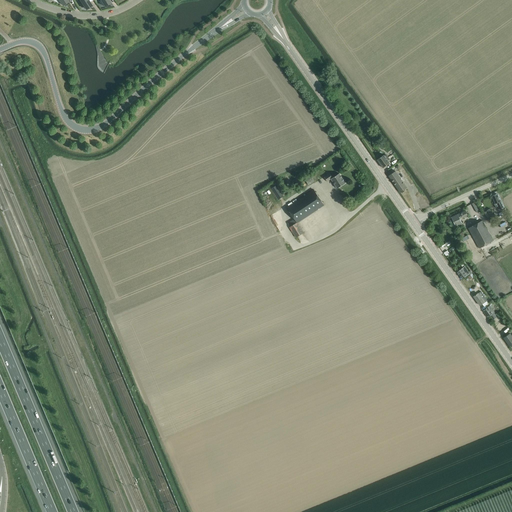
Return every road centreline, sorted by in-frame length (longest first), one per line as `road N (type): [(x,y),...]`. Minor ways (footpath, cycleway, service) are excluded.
road 1 (secondary): [(0,49),(21,41),(41,48),(64,116),(74,127),(94,129),(245,9)]
road 2 (track): [(104,511),(51,375),(22,354),(17,307),(0,262)]
road 3 (secondary): [(414,223),(264,13)]
road 4 (motorway): [(72,511),(0,339)]
road 5 (secondary): [(511,362),(414,223)]
road 6 (motorway): [(0,391),(50,511)]
